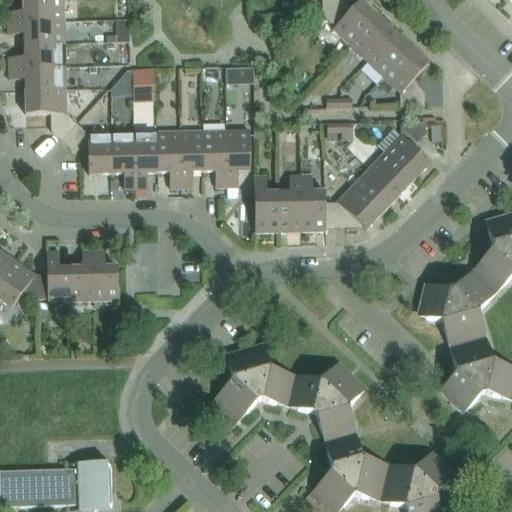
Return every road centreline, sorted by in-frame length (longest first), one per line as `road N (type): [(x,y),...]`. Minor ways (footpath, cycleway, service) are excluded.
road 1 (residential): [(511,128),(378,259),(243,284)]
road 2 (residential): [(0,167),(10,189),(39,213),(178,223),(210,244),(243,284)]
road 3 (residential): [(243,284),(141,392),(137,409),(148,440),(190,479)]
road 4 (residential): [(511,90),(427,0)]
